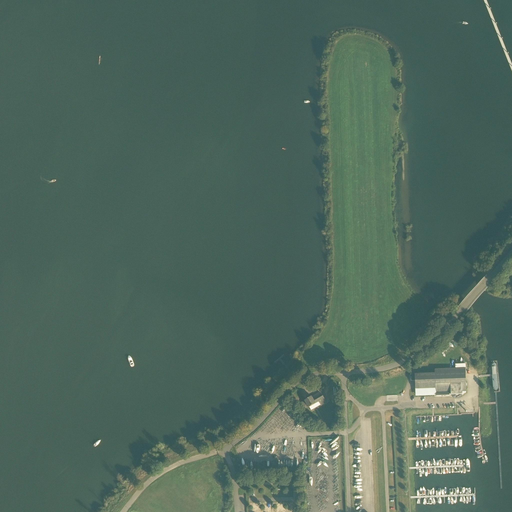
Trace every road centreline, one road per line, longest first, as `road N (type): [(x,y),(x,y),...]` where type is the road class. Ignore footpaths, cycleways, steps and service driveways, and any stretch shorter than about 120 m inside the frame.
road 1 (unclassified): [(342,374),(408,360),(511,253)]
road 2 (unclassified): [(232,472),(224,449),(289,389),(306,377),(342,374)]
